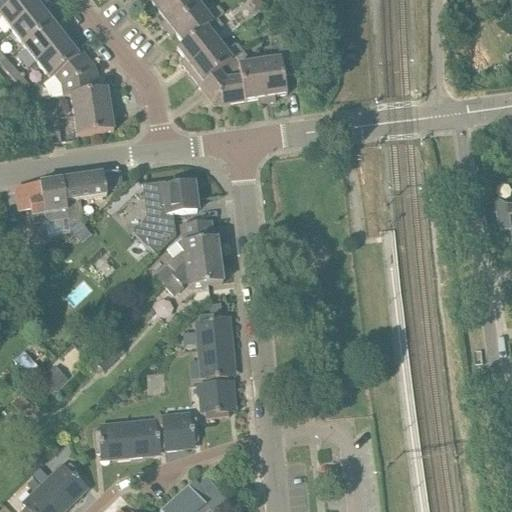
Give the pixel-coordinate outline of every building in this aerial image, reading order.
[(0,0),(0,15),(19,0),(0,0)] [(37,0),(35,3),(32,0),(19,0),(0,15),(0,19),(11,33),(45,7),(39,0),(37,0)] [(140,0),(146,7),(150,4),(157,13),(174,0),(140,0)] [(166,32),(200,6),(195,0),(174,0),(157,13),(165,22),(161,26),(166,32)] [(259,0),(257,0),(252,5),(259,13),(266,7),(259,0)] [(208,16),(200,6),(166,32),(171,39),(175,36),(182,45),(217,20),(223,15),(218,8),(208,16)] [(24,49),(53,26),(45,16),(49,13),(45,7),(11,33),(24,49)] [(189,76),(223,49),(212,35),(223,28),(217,20),(182,45),(176,50),(184,60),(180,64),(189,76)] [(60,35),(53,26),(24,49),(36,66),(70,39),(64,32),(60,35)] [(49,82),(54,78),(83,55),(70,39),(36,66),(49,82)] [(214,108),(247,102),(237,46),(227,54),(233,61),(199,88),(214,108)] [(251,64),(237,46),(247,102),(257,100),(258,105),(266,104),(259,62),(251,64)] [(266,104),(275,103),(274,97),(287,95),(283,75),(296,73),(292,48),(279,51),(280,58),(259,62),(266,104)] [(199,88),(233,61),(227,54),(223,49),(189,76),(199,88)] [(63,98),(70,97),(99,92),(95,72),(83,55),(54,78),(61,86),(63,98)] [(14,82),(20,76),(6,61),(0,66),(14,82)] [(23,92),(29,87),(20,76),(14,82),(23,92)] [(109,103),(106,90),(99,92),(70,97),(73,117),(115,111),(114,102),(109,103)] [(45,122),(57,120),(56,111),(44,113),(45,122)] [(77,139),(114,133),(111,120),(116,119),(115,111),(73,117),(77,139)] [(48,146),(61,145),(57,120),(45,122),(48,146)] [(83,223),(80,203),(106,199),(106,192),(120,189),(118,174),(103,176),(103,177),(61,183),(65,205),(66,205),(67,213),(70,232),(83,223)] [(65,205),(61,183),(40,186),(40,185),(17,188),(21,213),(31,211),(32,219),(67,213),(66,205),(65,205)] [(165,189),(165,184),(141,187),(146,222),(132,235),(154,259),(179,235),(177,216),(197,214),(194,185),(165,189)] [(511,208),(510,209),(500,202),(496,203),(500,234),(511,232),(511,208)] [(213,241),(210,224),(181,228),(183,241),(166,253),(174,263),(155,277),(164,286),(173,278),(175,276),(184,268),(219,263),(217,240),(213,241)] [(73,233),(79,239),(87,232),(81,225),(73,233)] [(222,284),(219,263),(184,268),(175,276),(173,278),(183,288),(187,283),(188,289),(222,284)] [(221,327),(220,315),(199,318),(199,324),(194,325),(196,352),(230,349),(228,326),(221,327)] [(118,336),(109,345),(115,351),(124,343),(118,336)] [(106,373),(121,358),(115,351),(109,345),(94,359),(106,373)] [(200,387),(228,384),(226,373),(233,372),(230,349),(196,352),(200,387)] [(51,398),(67,382),(54,369),(38,385),(51,398)] [(228,419),(228,408),(234,407),(232,383),(228,384),(200,387),(197,387),(200,415),(205,415),(205,422),(228,419)] [(190,421),(189,414),(160,418),(161,425),(163,449),(164,449),(165,453),(188,450),(187,443),(199,441),(196,420),(190,421)] [(154,426),(154,421),(126,425),(130,460),(154,458),(153,451),(163,449),(161,425),(154,426)] [(130,460),(126,425),(99,429),(99,433),(92,434),(95,457),(107,455),(108,462),(130,460)] [(66,471),(62,466),(42,486),(66,511),(83,496),(78,491),(86,483),(70,467),(66,471)] [(231,511),(234,510),(206,479),(198,487),(200,489),(194,495),(187,488),(159,511),(231,511)] [(65,511),(66,511),(42,486),(21,506),(25,510),(22,511),(65,511)]
